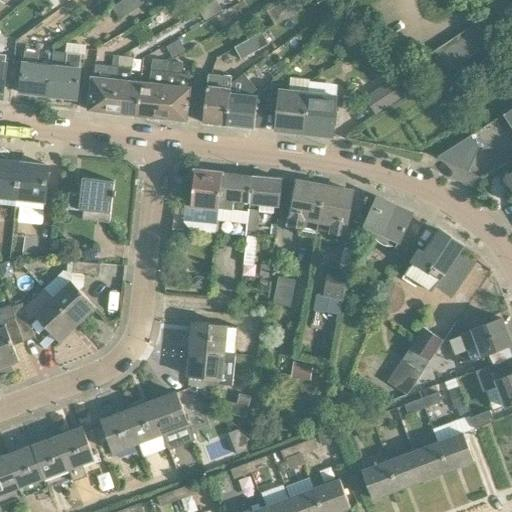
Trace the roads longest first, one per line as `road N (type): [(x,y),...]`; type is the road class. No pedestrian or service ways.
road 1 (residential): [(511,264),(470,209),(408,179),(156,144)]
road 2 (residential): [(0,409),(94,374),(123,353),(139,320),(156,144)]
road 3 (residential): [(156,144),(0,124)]
